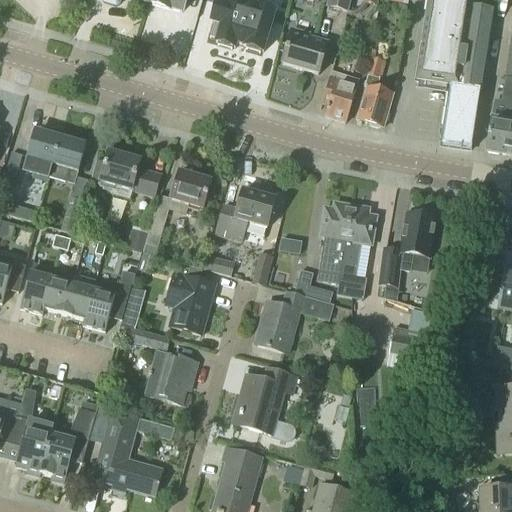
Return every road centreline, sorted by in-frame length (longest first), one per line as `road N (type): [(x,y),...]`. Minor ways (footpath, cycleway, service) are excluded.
road 1 (tertiary): [(511,183),(336,149),(0,55)]
road 2 (residential): [(181,511),(239,293)]
road 3 (residential): [(446,511),(445,472),(473,386)]
